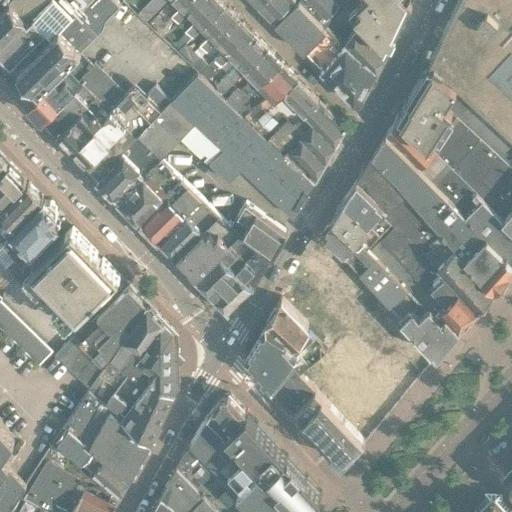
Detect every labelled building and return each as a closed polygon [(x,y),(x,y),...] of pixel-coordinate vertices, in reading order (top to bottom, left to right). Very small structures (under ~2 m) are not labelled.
[(8,0),(0,9),(0,51),(10,62),(38,35),(46,27),(34,15),(48,0),(57,0),(73,15),(87,0),(8,0)] [(0,0),(0,9),(8,0),(0,0)] [(87,0),(73,15),(57,0),(48,0),(34,15),(46,27),(38,35),(44,41),(16,68),(32,85),(33,84),(39,90),(103,27),(108,16),(120,3),(117,0),(87,0)] [(148,0),(139,9),(147,17),(161,3),(164,0),(148,0)] [(178,21),(188,11),(198,0),(176,0),(181,4),(171,14),(178,21)] [(225,3),(222,0),(198,0),(188,11),(195,19),(185,28),(192,35),(202,26),(225,3)] [(260,0),(258,2),(273,17),(290,0),(260,0)] [(320,21),(324,24),(331,17),(345,3),(341,0),(296,0),(275,20),(294,39),(297,36),(301,39),(320,21)] [(344,0),(389,47),(411,0),(344,0)] [(511,0),(457,0),(429,60),(430,60),(453,75),(511,130),(511,0)] [(239,18),(228,6),(225,3),(202,26),(209,33),(199,43),(206,50),(216,40),(239,18)] [(157,12),(150,19),(165,34),(172,27),(157,12)] [(331,17),(324,24),(377,68),(387,51),(358,23),(349,33),(331,17)] [(254,32),(239,18),(216,40),(223,48),(208,62),(202,69),(209,76),(231,55),(254,32)] [(320,21),(301,39),(315,54),(311,58),(354,100),(360,100),(377,68),(324,24),(320,21)] [(257,36),(254,32),(231,55),(237,62),(215,83),(222,90),(245,69),(268,47),(257,36)] [(186,41),(179,48),(194,62),(200,56),(186,41)] [(236,108),(260,84),(283,62),(268,47),(245,69),(253,77),(240,89),(238,86),(224,98),(236,108)] [(208,62),(201,55),(200,56),(194,62),(202,69),(208,62)] [(126,121),(137,131),(154,113),(128,88),(125,91),(95,60),(79,76),(85,82),(96,93),(98,95),(104,100),(111,107),(114,105),(128,119),(126,121)] [(426,67),(398,111),(417,130),(439,97),(453,75),(430,60),(426,67)] [(244,116),(252,123),(297,77),(283,62),(260,84),(268,93),(244,116)] [(41,113),(47,120),(85,82),(79,76),(72,69),(68,64),(29,101),(32,104),(32,109),(32,110),(37,114),(41,113)] [(196,70),(169,98),(195,121),(222,147),(226,151),(216,161),(230,173),(239,163),(265,186),(263,187),(295,215),(314,180),(280,149),(262,132),(252,123),(244,116),(236,108),(224,98),(221,94),(196,70)] [(511,130),(453,75),(439,97),(500,153),(511,163),(511,130)] [(282,106),(291,114),(296,119),(301,114),(303,117),(307,113),(335,143),(345,125),(297,77),(252,123),(262,132),(270,125),(267,121),(282,106)] [(170,97),(152,80),(144,89),(161,106),(170,97)] [(96,93),(85,82),(47,120),(60,133),(98,95),(96,93)] [(98,95),(60,133),(72,146),(107,111),(111,107),(104,100),(98,95)] [(439,97),(417,130),(511,223),(511,163),(500,153),(439,97)] [(137,132),(155,149),(161,156),(188,182),(222,147),(195,121),(169,98),(154,113),(137,131),(137,132)] [(108,139),(120,126),(113,120),(114,119),(107,111),(72,146),(70,148),(85,163),(108,139)] [(511,223),(417,130),(398,111),(386,132),(420,166),(440,186),(511,256),(511,223)] [(287,147),(316,177),(335,143),(307,113),(303,117),(301,114),(296,119),(291,114),(269,136),(284,151),(287,147)] [(97,176),(122,152),(119,150),(137,132),(137,131),(126,121),(126,120),(120,126),(108,139),(85,163),(86,165),(87,164),(97,174),(96,175),(97,176)] [(143,173),(161,156),(155,149),(137,132),(119,150),(122,152),(97,176),(118,197),(143,173)] [(511,268),(511,256),(440,186),(420,166),(386,132),(372,153),(420,201),(419,202),(443,230),(495,288),(511,268)] [(429,289),(433,285),(447,273),(426,251),(435,244),(431,240),(443,230),(419,202),(420,201),(372,153),(357,176),(378,197),(377,198),(389,210),(385,214),(395,224),(383,235),(371,248),(372,249),(382,240),(427,288),(429,289)] [(0,160),(0,204),(26,178),(4,156),(0,160)] [(168,175),(156,186),(143,173),(118,197),(137,217),(174,181),(168,175)] [(378,197),(357,176),(344,197),(383,235),(395,224),(385,214),(389,210),(377,198),(378,197)] [(28,180),(0,208),(0,209),(7,216),(0,223),(0,239),(1,239),(10,229),(43,196),(28,180)] [(140,220),(195,275),(228,242),(219,232),(216,235),(209,228),(206,231),(194,219),(203,210),(185,193),(176,201),(168,193),(140,220)] [(30,211),(11,230),(10,229),(1,239),(21,258),(23,258),(58,222),(52,216),(58,211),(57,209),(57,204),(50,198),(45,198),(44,197),(30,211)] [(337,209),(332,217),(358,243),(362,239),(371,248),(383,235),(344,197),(337,209)] [(233,225),(272,253),(287,229),(286,228),(244,201),(231,223),(233,225)] [(368,279),(385,263),(372,249),(371,248),(362,239),(358,243),(332,217),(322,234),(338,248),(368,279)] [(102,257),(97,251),(72,225),(29,267),(31,269),(45,283),(61,299),(75,314),(77,316),(120,274),(102,256),(102,257)] [(447,273),(478,306),(495,288),(443,230),(431,240),(435,244),(426,251),(447,273)] [(322,234),(281,296),(309,325),(315,332),(322,339),(319,341),(326,348),(331,353),(336,349),(341,354),(355,341),(403,393),(437,353),(404,318),(405,318),(368,279),(338,248),(322,234)] [(427,288),(382,240),(372,249),(385,263),(418,296),(427,288)] [(195,275),(211,292),(235,268),(227,258),(235,250),(228,242),(195,275)] [(253,285),(254,285),(270,257),(256,247),(235,268),(211,292),(228,310),(253,285)] [(418,296),(385,263),(368,279),(405,318),(404,318),(437,353),(459,326),(445,312),(441,316),(431,304),(420,313),(415,306),(419,298),(418,296)] [(459,326),(478,306),(447,273),(433,285),(441,295),(436,299),(435,298),(430,303),(431,304),(441,316),(445,312),(459,326)] [(95,338),(99,342),(111,354),(146,301),(129,283),(123,289),(97,314),(102,318),(89,331),(95,337),(95,338)] [(429,289),(427,288),(418,296),(419,298),(415,306),(420,313),(431,304),(430,303),(435,298),(436,299),(441,295),(433,285),(429,289)] [(44,302),(51,295),(43,287),(36,294),(44,302)] [(0,319),(42,359),(54,345),(1,295),(0,296),(0,319)] [(291,343),(309,325),(281,296),(266,321),(286,334),(285,336),(291,343)] [(146,301),(111,354),(127,364),(149,333),(163,319),(146,301)] [(111,354),(99,342),(90,351),(73,333),(54,352),(90,387),(123,414),(151,439),(174,389),(174,343),(173,328),(163,319),(149,333),(127,364),(111,354)] [(291,343),(285,336),(286,334),(266,321),(248,352),(248,359),(272,385),(295,365),(304,357),(297,349),(291,343)] [(56,346),(73,330),(67,324),(50,339),(56,346)] [(297,349),(315,332),(309,325),(291,343),(297,349)] [(315,358),(326,348),(319,341),(322,339),(315,332),(297,349),(304,357),(295,365),(301,371),(315,358)] [(355,342),(331,365),(381,416),(402,393),(355,342)] [(326,349),(303,371),(365,437),(381,417),(330,364),(335,359),(326,349)] [(295,365),(272,385),(293,408),(316,387),(301,371),(295,365)] [(130,476),(151,439),(123,414),(90,387),(66,422),(130,476)] [(343,461),(365,440),(331,403),(323,394),(316,387),(293,408),(343,461)] [(214,403),(234,424),(247,411),(228,392),(222,392),(214,403)] [(214,403),(207,413),(303,511),(321,490),(247,411),(234,424),(214,403)] [(207,413),(190,439),(264,511),(302,511),(303,511),(207,413)] [(93,470),(120,493),(130,476),(66,422),(56,438),(84,462),(86,460),(95,468),(93,470)] [(0,476),(9,463),(3,456),(14,440),(0,425),(0,476)] [(264,511),(190,439),(177,463),(225,511),(264,511)] [(27,481),(20,492),(25,495),(48,458),(65,468),(69,459),(51,442),(26,480),(26,481),(27,481)] [(0,511),(2,511),(25,480),(9,463),(0,476),(0,511)] [(174,503),(183,511),(225,511),(177,463),(161,492),(174,503)] [(54,511),(70,511),(71,511),(60,505),(62,500),(58,498),(62,490),(38,476),(25,495),(54,511)] [(26,481),(26,480),(25,480),(2,511),(5,511),(8,508),(20,492),(27,481),(26,481)] [(80,493),(69,487),(66,492),(62,490),(58,498),(62,500),(60,505),(71,511),(70,511),(110,511),(115,503),(84,486),(80,493)] [(152,509),(157,511),(169,511),(174,503),(161,492),(152,509)] [(506,511),(493,497),(477,511),(506,511)]
